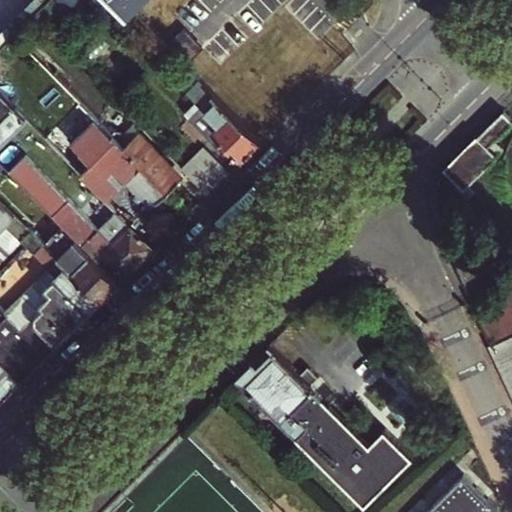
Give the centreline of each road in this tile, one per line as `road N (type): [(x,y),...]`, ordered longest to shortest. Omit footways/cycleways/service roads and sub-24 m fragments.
road 1 (primary): [(432,12),(0,437)]
road 2 (primary): [(55,511),(486,85)]
